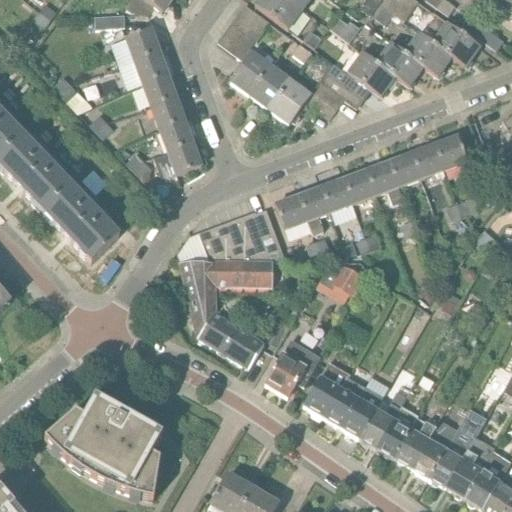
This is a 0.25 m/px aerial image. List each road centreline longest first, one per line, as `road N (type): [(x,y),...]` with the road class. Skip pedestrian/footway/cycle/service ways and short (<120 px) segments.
road 1 (residential): [(234,183),(511,79)]
road 2 (residential): [(96,329),(121,306),(176,223),(234,183)]
road 3 (residential): [(234,183),(191,50),(219,0)]
road 4 (residential): [(240,406),(393,511)]
road 5 (residential): [(96,329),(240,406)]
road 6 (residential): [(96,329),(0,237)]
road 7 (residential): [(0,416),(96,329)]
road 8 (residential): [(182,511),(240,406)]
